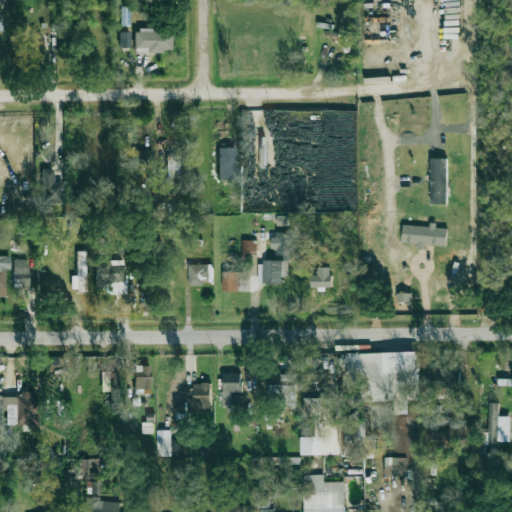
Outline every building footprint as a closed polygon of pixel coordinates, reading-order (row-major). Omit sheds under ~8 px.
[(366,40),(389,40),(388,21),(365,22),(366,40)] [(172,52),(171,29),(134,30),(135,53),(172,52)] [(119,47),(130,47),(130,32),(119,32),(119,47)] [(25,48),(40,47),(39,33),(24,33),(25,48)] [(152,166),(152,151),(137,152),(137,147),(125,148),(126,167),(152,166)] [(218,180),(235,180),(235,148),(218,147),(218,180)] [(447,158),(431,158),(430,204),(447,204),(447,158)] [(42,203),(63,203),(63,182),(53,182),(53,169),(42,169),(42,203)] [(402,242),(417,243),(417,249),(427,249),(427,244),(446,245),(447,228),(436,228),(436,226),(403,224),(402,242)] [(293,232),(277,232),(276,257),(292,258),(293,232)] [(257,255),(257,240),(241,241),(242,255),(257,255)] [(76,251),(77,276),(71,276),(71,291),(87,291),(85,251),(76,251)] [(11,256),(0,256),(0,296),(5,297),(6,269),(11,269),(11,256)] [(13,259),(14,288),(29,287),(28,259),(13,259)] [(263,283),(286,284),(286,261),(263,260),(263,283)] [(95,288),(113,288),(112,294),(125,294),(125,261),(96,261),(95,288)] [(211,264),(188,264),(189,286),(204,286),(204,282),(212,282),(211,264)] [(331,287),(331,267),(318,267),(318,275),(312,275),(311,287),(331,287)] [(222,271),(222,291),(238,292),(238,271),(222,271)] [(342,384),(361,384),(361,403),(395,402),(395,413),(409,413),(409,399),(420,399),(419,352),(341,353),(342,384)] [(511,385),(511,370),(511,361),(503,361),(503,370),(497,370),(497,385),(511,385)] [(150,366),(134,366),(134,394),(151,394),(150,366)] [(427,366),(428,392),(447,391),(447,396),(459,396),(459,366),(427,366)] [(101,392),(112,392),(112,372),(101,372),(101,392)] [(222,406),(231,406),(231,392),(241,392),(242,373),(223,372),(222,406)] [(267,384),(268,404),(297,404),(296,374),(280,374),(280,384),(267,384)] [(211,409),(210,383),(193,383),(193,388),(184,388),(184,405),(176,405),(176,413),(186,413),(186,409),(211,409)] [(6,405),(6,426),(35,425),(35,393),(12,393),(12,405),(6,405)] [(304,397),(304,454),(340,453),(339,397),(304,397)] [(153,434),(154,413),(146,413),(146,421),(142,421),(142,433),(153,434)] [(374,434),(361,435),(360,413),(340,414),(341,456),(375,456),(374,434)] [(509,441),(510,414),(490,413),(488,446),(497,446),(497,441),(509,441)] [(435,447),(469,446),(467,421),(454,421),(455,429),(434,430),(435,447)] [(157,456),(171,456),(171,430),(156,431),(157,456)] [(409,458),(386,457),(386,476),(409,476),(409,458)] [(77,471),(98,472),(98,459),(78,458),(77,471)] [(273,486),(273,472),(261,472),(260,486),(273,486)] [(344,511),(344,481),(323,482),(323,474),(303,475),(303,511),(344,511)] [(90,494),(100,493),(99,483),(90,483),(90,494)] [(257,496),(258,507),(270,507),(269,495),(257,496)] [(119,511),(119,502),(100,501),(100,497),(76,496),(75,511),(119,511)]
